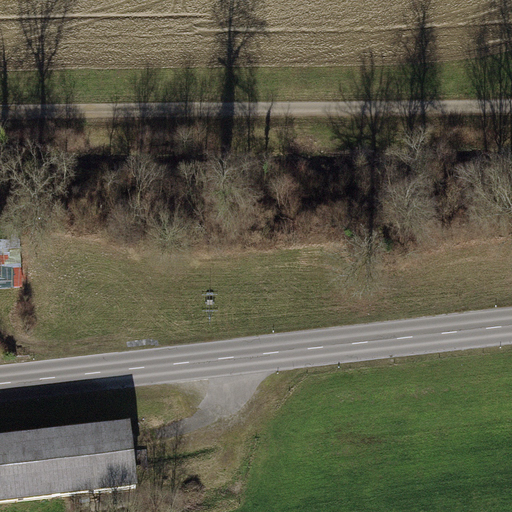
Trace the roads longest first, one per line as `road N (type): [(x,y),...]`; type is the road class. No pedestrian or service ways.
road 1 (tertiary): [(511,325),(0,383)]
road 2 (track): [(511,108),(0,108)]
